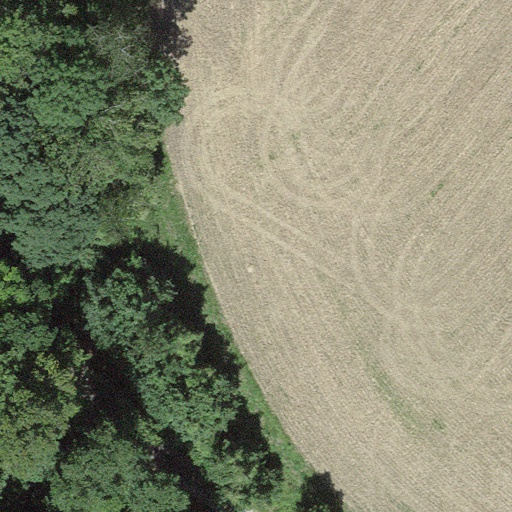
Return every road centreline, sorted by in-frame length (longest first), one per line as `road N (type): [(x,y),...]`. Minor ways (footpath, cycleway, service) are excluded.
road 1 (unclassified): [(0,318),(145,511)]
road 2 (track): [(231,511),(154,455),(77,419)]
